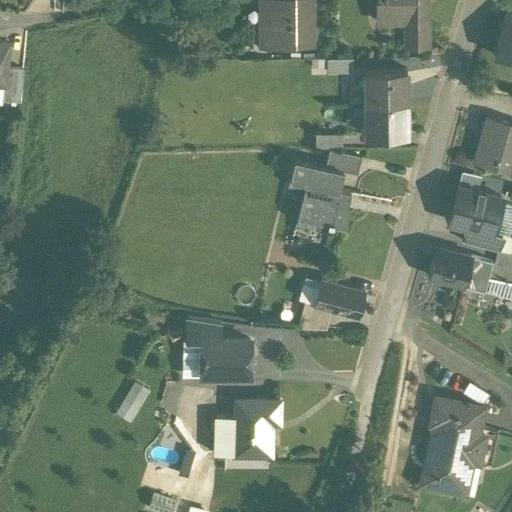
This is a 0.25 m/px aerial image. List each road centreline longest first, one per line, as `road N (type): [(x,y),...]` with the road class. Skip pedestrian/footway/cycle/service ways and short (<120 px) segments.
road 1 (residential): [(332,511),(474,0)]
road 2 (track): [(395,306),(511,383)]
